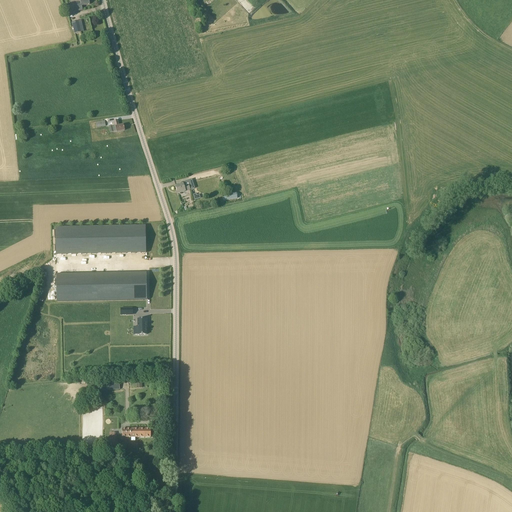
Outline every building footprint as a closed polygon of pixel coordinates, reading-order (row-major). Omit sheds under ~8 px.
[(82,7),(90,5),(88,0),(79,0),(80,2),(73,4),(75,12),(82,10),(82,7)] [(79,21),(71,23),(75,34),(82,32),(79,21)] [(124,125),(119,126),(118,121),(114,121),(115,126),(109,127),(110,133),(113,132),(117,132),(117,133),(125,131),(124,125)] [(203,193),(215,190),(214,187),(218,186),(216,177),(196,181),(198,191),(202,190),(203,193)] [(188,185),(184,187),(183,184),(175,187),(178,194),(186,192),(185,192),(190,190),(188,185)] [(222,195),(223,201),(237,199),(236,193),(222,195)] [(146,253),(145,227),(56,228),(56,255),(146,253)] [(147,300),(146,274),(56,275),(57,301),(108,301),(147,300)] [(147,319),(138,319),(138,334),(134,335),(138,335),(147,335),(146,323),(147,323),(147,319)] [(119,380),(97,382),(98,392),(120,389),(119,380)] [(151,429),(127,429),(122,429),(122,437),(127,437),(151,437),(151,429)] [(89,457),(85,462),(91,466),(93,462),(93,461),(93,460),(89,457)]
